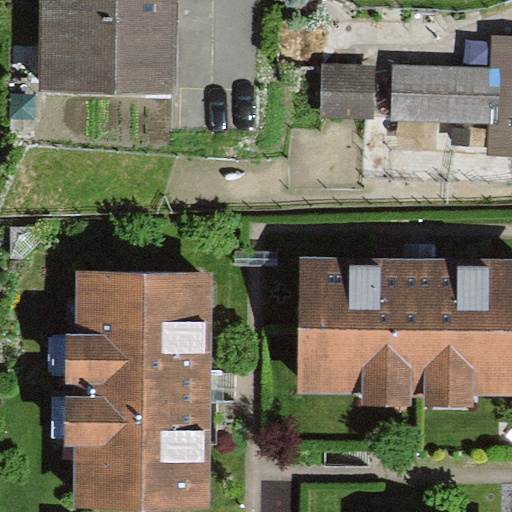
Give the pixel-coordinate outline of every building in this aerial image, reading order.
[(41,0),(40,95),(179,97),(180,0),(41,0)] [(489,157),(511,157),(511,37),(494,37),(493,68),(395,65),(393,123),(490,126),(489,157)] [(377,66),(323,65),(323,119),(376,119),(377,66)] [(478,399),(511,399),(511,262),(302,261),(301,396),(365,397),(365,410),(415,411),(415,400),(428,400),(428,410),(477,411),(478,399)] [(75,511),(105,511),(213,511),(215,275),(78,274),(78,338),(68,338),(67,388),(75,388),(74,401),(67,401),(66,451),(76,451),(75,511)]
